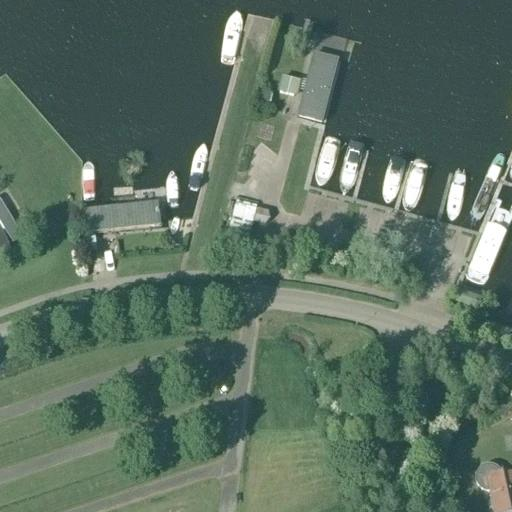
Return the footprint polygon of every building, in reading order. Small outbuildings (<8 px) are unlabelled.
[(338,61),(314,55),(297,119),(322,126),(338,61)] [(296,99),(300,83),(281,78),(277,94),(296,99)] [(0,229),(0,230),(15,253),(19,251),(22,240),(0,198),(0,229)] [(162,200),(84,208),(86,236),(165,228),(162,200)] [(248,243),(257,208),(236,203),(227,238),(248,243)] [(0,230),(0,260),(15,253),(0,230)] [(511,511),(511,474),(500,478),(497,472),(492,469),(486,467),(480,469),(476,473),(474,479),(475,485),(478,490),(484,493),(490,493),(494,511),(511,511)]
